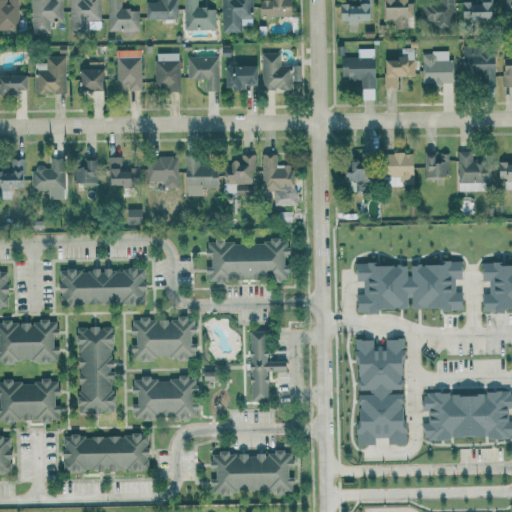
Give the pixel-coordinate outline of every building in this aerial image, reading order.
[(0,0),(0,29),(16,29),(15,0),(0,0)] [(48,32),(48,21),(61,20),(60,0),(28,0),(29,33),(48,32)] [(99,29),(98,0),(66,0),(68,30),(99,29)] [(137,8),(120,9),(119,0),(105,0),(107,30),(120,30),(121,36),(132,36),(131,30),(137,30),(137,8)] [(172,0),(152,0),(153,1),(141,1),(142,24),(173,23),(172,0)] [(195,0),(181,0),(182,29),(212,28),(212,7),(196,7),(195,0)] [(219,0),(220,31),(238,31),(238,23),(250,23),(249,0),(219,0)] [(254,0),(255,16),(288,15),(287,0),(254,0)] [(337,3),(336,20),(367,21),(367,0),(356,0),(357,3),(337,3)] [(392,28),(411,28),(410,0),(380,0),(381,20),(392,19),(392,28)] [(418,1),(418,23),(431,23),(431,27),(444,27),(443,21),(453,21),(452,0),(437,0),(437,1),(418,1)] [(490,0),(475,0),(475,1),(459,1),(458,17),(491,18),(490,0)] [(511,0),(500,0),(500,14),(511,14),(511,0)] [(478,85),(491,86),(492,47),(460,46),(460,73),(479,74),(478,85)] [(372,48),(356,47),(356,56),(338,56),(338,78),(358,78),(358,88),(364,88),(364,92),(360,92),(360,98),(369,98),(369,88),(371,88),(372,48)] [(139,49),(114,50),(115,91),(140,90),(139,49)] [(259,52),(259,87),(298,86),(298,64),(279,64),(278,51),(259,52)] [(446,85),(447,51),(420,51),(419,84),(446,85)] [(153,90),(177,89),(177,52),(152,52),(153,90)] [(500,57),(499,86),(511,86),(511,79),(511,53),(511,57),(500,57)] [(32,62),(32,92),(63,91),(62,55),(43,55),(44,62),(32,62)] [(216,90),(215,55),(185,56),(185,78),(202,78),(203,90),(216,90)] [(412,59),(404,60),(404,57),(381,58),(382,87),(393,87),(393,76),(412,75),(412,59)] [(75,90),(100,90),(100,61),(86,61),(86,68),(75,68),(75,90)] [(253,65),(221,65),(221,88),(239,88),(239,83),(252,83),(253,65)] [(22,74),(0,74),(0,93),(12,94),(12,89),(22,89),(22,74)] [(456,191),(477,190),(477,182),(489,182),(489,161),(470,161),(470,150),(456,150),(456,191)] [(411,185),(410,152),(379,152),(379,178),(382,178),(382,185),(411,185)] [(423,176),(446,176),(446,152),(423,153),(423,176)] [(222,162),(223,191),(253,191),(251,153),(239,153),(240,161),(222,162)] [(275,153),(262,153),(261,190),(272,190),(272,204),(292,204),(293,165),(275,164),(275,153)] [(215,186),(215,165),(197,165),(196,155),(182,155),(183,195),(199,195),(199,186),(215,186)] [(62,199),(62,157),(48,156),(48,167),(29,167),(29,189),(46,189),(46,198),(62,199)] [(104,184),(136,185),(137,167),(120,167),(120,156),(104,156),(104,184)] [(174,156),(144,157),(144,181),(162,180),(162,187),(175,187),(174,156)] [(0,198),(9,198),(9,187),(22,186),(21,158),(8,158),(8,168),(0,168),(0,198)] [(345,190),(359,191),(360,159),(340,158),(339,180),(346,180),(345,190)] [(70,184),(95,183),(95,159),(70,159),(70,184)] [(139,208),(124,208),(124,223),(138,223),(139,208)] [(203,244),(204,254),(207,254),(208,267),(204,267),(205,282),(267,277),(267,281),(286,280),(285,265),(280,265),(279,254),(285,253),(284,237),(203,244)] [(459,307),(459,291),(452,291),(452,278),(459,278),(459,261),(405,263),(405,262),(352,264),(353,282),(360,282),(360,293),(353,294),(353,311),(404,309),(404,298),(407,297),(408,309),(459,307)] [(479,309),(511,309),(511,263),(479,262),(478,280),(486,280),(486,293),(479,293),(479,309)] [(141,302),(141,268),(98,268),(56,269),(56,303),(141,302)] [(128,360),(147,360),(147,358),(184,357),(184,356),(192,356),(192,342),(187,342),(187,332),(193,332),(192,320),(184,320),(184,317),(128,318),(128,333),(133,333),(133,344),(128,344),(128,360)] [(0,361),(55,360),(54,346),(49,346),(49,335),(54,335),(54,320),(0,321),(0,361)] [(110,412),(109,326),(74,327),(75,413),(110,412)] [(247,400),(264,400),(263,371),(281,370),(281,360),(262,361),(261,330),(245,331),(247,400)] [(403,444),(402,420),(399,420),(398,390),(397,359),(401,359),(400,338),(382,339),(383,346),(370,347),(370,339),(352,339),(354,392),(353,392),(355,445),(372,444),(372,437),(385,436),(385,444),(403,444)] [(150,378),(145,377),(131,377),(131,380),(128,392),(134,393),(134,403),(130,404),(130,417),(140,419),(193,417),(192,394),(193,388),(193,379),(186,377),(150,378)] [(0,380),(0,421),(56,420),(56,405),(51,405),(50,394),(55,394),(55,380),(0,380)] [(419,395),(420,410),(424,410),(425,421),(420,421),(421,440),(510,435),(509,420),(508,420),(506,390),(419,395)] [(146,468),(144,433),(58,437),(60,471),(86,470),(86,472),(101,471),(101,470),(146,468)] [(290,489),(289,476),(285,476),(284,466),(289,465),(288,450),(208,454),(209,477),(208,477),(209,494),(290,489)]
